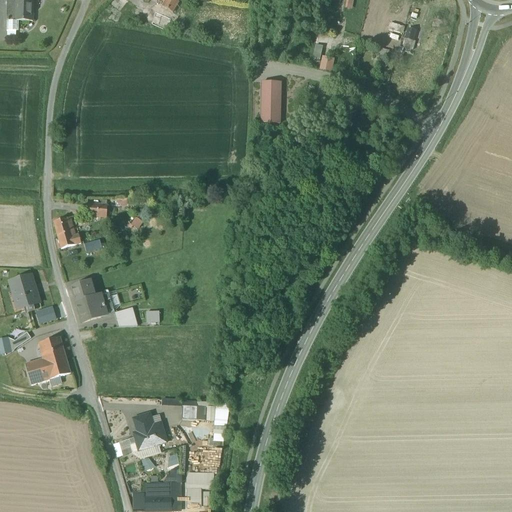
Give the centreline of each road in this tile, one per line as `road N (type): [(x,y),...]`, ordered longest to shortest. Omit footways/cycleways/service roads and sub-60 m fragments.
road 1 (tertiary): [(486,8),(443,119),(289,376),(250,511)]
road 2 (unclassified): [(84,0),(53,97),(46,197),(96,407)]
